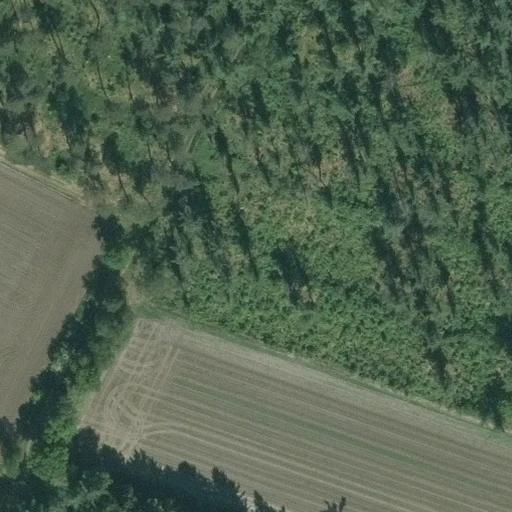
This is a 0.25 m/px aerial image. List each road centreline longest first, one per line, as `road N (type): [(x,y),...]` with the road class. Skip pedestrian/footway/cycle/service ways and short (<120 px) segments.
road 1 (track): [(12,511),(141,222),(0,151)]
road 2 (track): [(141,222),(256,0)]
